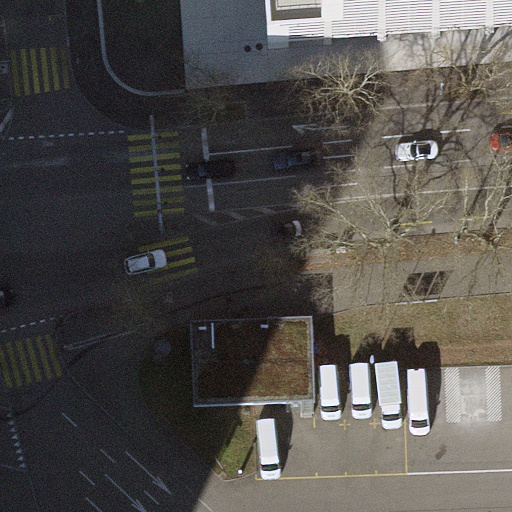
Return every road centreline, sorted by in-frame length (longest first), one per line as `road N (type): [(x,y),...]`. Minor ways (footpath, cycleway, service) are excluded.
road 1 (tertiary): [(511,187),(11,236)]
road 2 (residential): [(11,236),(0,114)]
